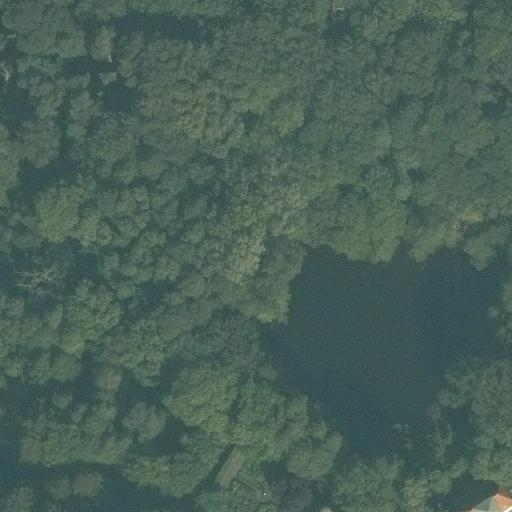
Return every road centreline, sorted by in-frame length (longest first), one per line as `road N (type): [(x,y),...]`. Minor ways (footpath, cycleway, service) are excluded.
road 1 (track): [(247,322),(263,207),(325,182),(457,161)]
road 2 (track): [(188,511),(239,413),(247,322)]
road 3 (unclassified): [(169,511),(0,440)]
